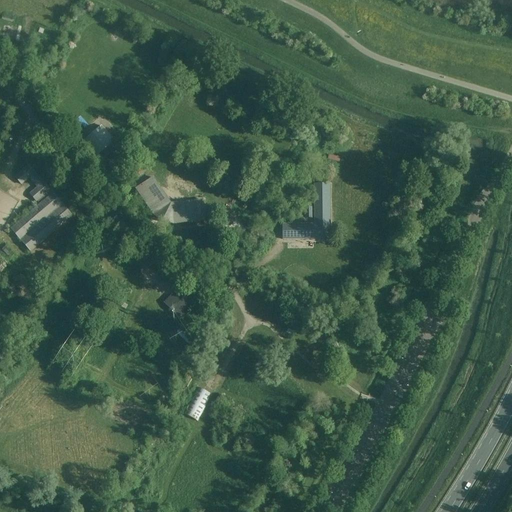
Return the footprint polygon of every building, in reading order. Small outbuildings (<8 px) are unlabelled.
[(80,117),(77,120),(84,129),(88,126),(80,117)] [(73,123),(70,127),(78,136),(81,133),(73,123)] [(97,157),(115,141),(101,126),(84,142),(97,157)] [(72,216),(50,191),(28,165),(15,177),(21,184),(29,178),(37,188),(30,195),(39,205),(11,229),(30,252),(72,216)] [(149,181),(136,190),(154,216),(161,219),(166,221),(173,224),(205,221),(203,205),(203,200),(193,201),(192,201),(171,204),(170,204),(167,206),(155,189),(159,186),(153,178),(149,180),(149,181)] [(283,225),(283,240),(331,239),(330,185),(315,185),(315,224),(283,225)] [(5,247),(2,251),(10,259),(14,256),(5,247)] [(180,319),(181,319),(192,330),(199,323),(188,312),(196,304),(180,289),(165,303),(180,319)] [(180,330),(177,334),(193,349),(196,346),(189,339),(180,330)] [(198,388),(184,415),(198,422),(212,395),(198,388)]
